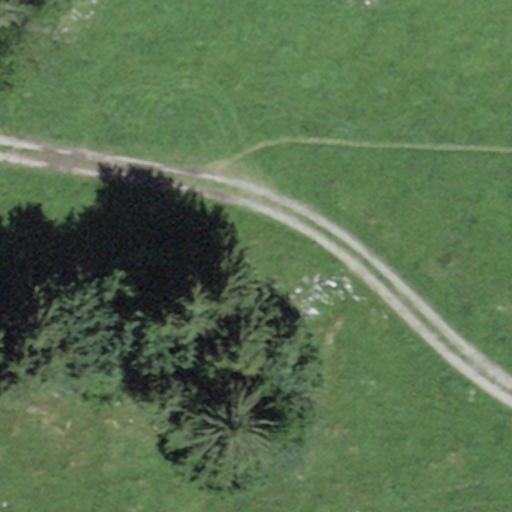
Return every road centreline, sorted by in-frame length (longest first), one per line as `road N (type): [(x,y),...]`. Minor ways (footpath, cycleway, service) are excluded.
road 1 (track): [(213,177),(311,209),(364,245),(448,337),(511,388)]
road 2 (track): [(0,142),(213,177)]
